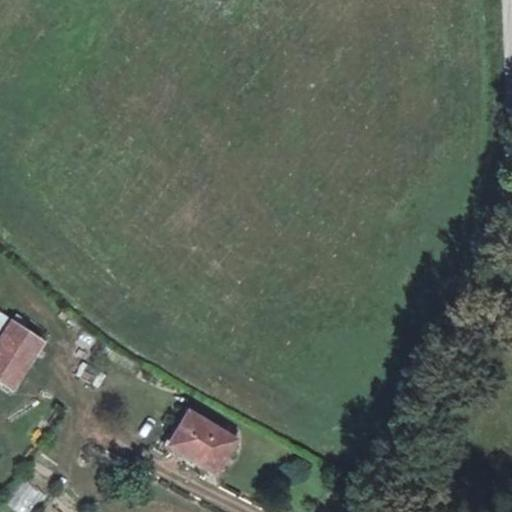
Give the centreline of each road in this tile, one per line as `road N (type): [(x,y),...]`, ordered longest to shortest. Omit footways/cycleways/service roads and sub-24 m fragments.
road 1 (unclassified): [(351,511),(482,284),(510,136),(511,18)]
road 2 (track): [(246,511),(112,438),(87,407)]
